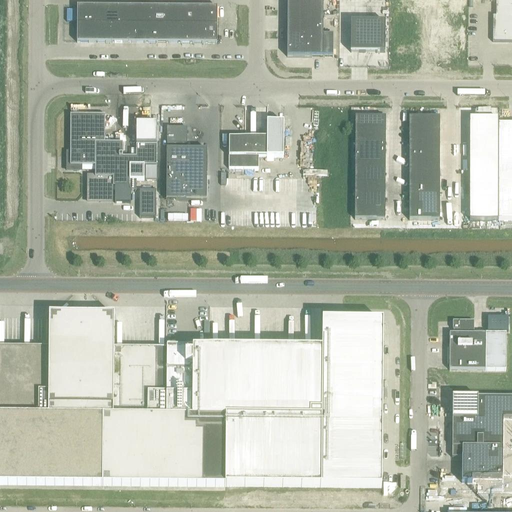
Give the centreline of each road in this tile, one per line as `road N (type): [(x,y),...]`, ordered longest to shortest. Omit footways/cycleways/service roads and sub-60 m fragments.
road 1 (tertiary): [(35,285),(419,288)]
road 2 (unclassified): [(511,89),(257,86)]
road 3 (unclassified): [(417,511),(419,288)]
road 4 (unclassified): [(257,86),(38,86)]
road 5 (unclassified): [(35,285),(38,86)]
